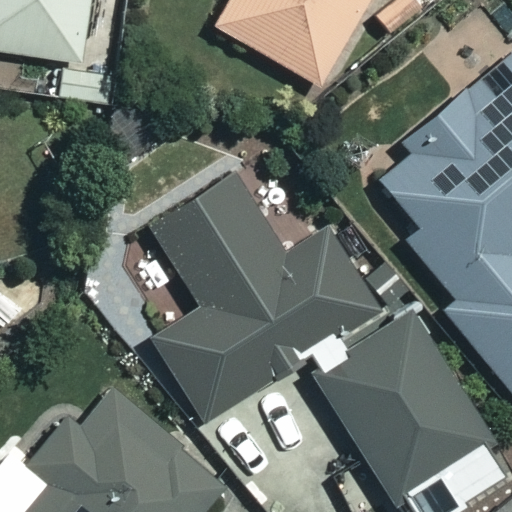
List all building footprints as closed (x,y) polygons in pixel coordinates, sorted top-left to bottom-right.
[(0,0),(0,53),(94,69),(105,0),(0,0)] [(239,0),(222,31),(325,91),(378,0),(239,0)] [(511,98),(501,108),(485,88),(365,185),(461,304),(450,313),(511,389),(511,98)] [(290,262),(240,183),(159,235),(209,313),(160,345),(209,423),(385,310),(335,233),(290,262)] [(494,443),(419,322),(322,382),(398,503),(494,443)] [(232,511),(239,505),(107,386),(32,469),(18,456),(0,475),(0,511),(232,511)]
